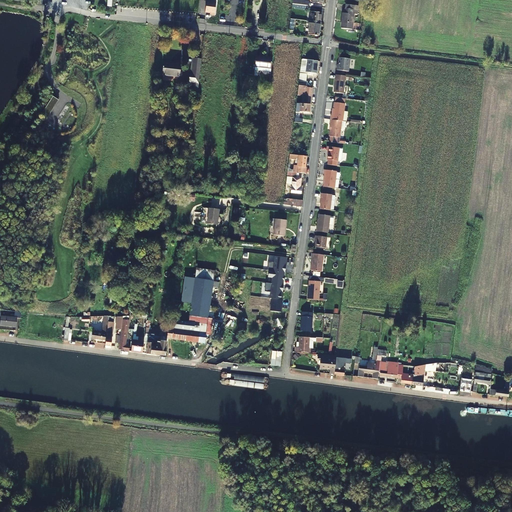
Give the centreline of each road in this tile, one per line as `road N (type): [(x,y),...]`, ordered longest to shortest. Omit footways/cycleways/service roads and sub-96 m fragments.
road 1 (residential): [(325,43),(285,374)]
road 2 (residential): [(59,10),(325,43)]
road 3 (residential): [(285,374),(511,405)]
road 4 (residential): [(0,339),(198,364)]
road 5 (track): [(511,67),(325,43)]
road 6 (residential): [(0,134),(49,62),(59,10)]
